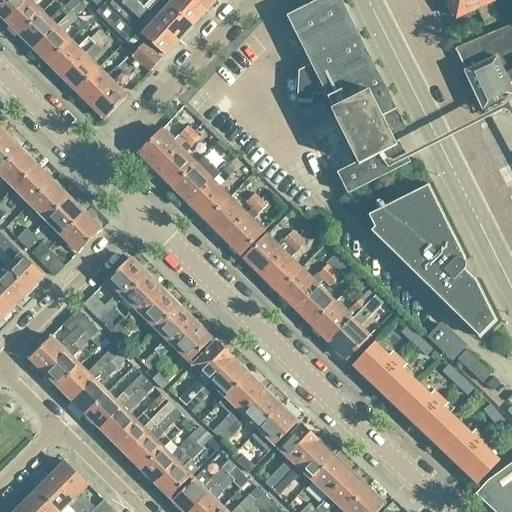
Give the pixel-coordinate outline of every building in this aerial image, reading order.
[(0,0),(0,15),(5,20),(24,0),(0,0)] [(24,0),(5,20),(10,25),(9,27),(14,32),(16,32),(18,34),(41,11),(31,2),(33,0),(24,0)] [(49,19),(41,11),(18,34),(20,35),(19,37),(24,43),(27,42),(33,48),(79,2),(77,0),(69,0),(64,6),(63,5),(49,19)] [(135,0),(122,0),(121,2),(147,26),(141,33),(164,55),(178,40),(151,16),(152,15),(148,11),(135,0)] [(191,25),(168,4),(163,0),(157,0),(148,11),(152,15),(151,16),(178,40),(191,25)] [(193,0),(171,0),(168,4),(191,25),(205,11),(193,0)] [(193,0),(205,11),(214,0),(193,0)] [(395,108),(340,0),(317,0),(287,15),(311,64),(298,70),(296,99),(297,99),(297,102),(311,103),(311,100),(312,100),(312,93),(326,93),(333,108),(331,109),(358,162),(337,172),(347,192),(409,162),(398,141),(395,143),(391,134),(404,127),(395,108)] [(498,17),(490,0),(448,0),(449,1),(446,2),(452,16),(455,14),(456,16),(476,7),(484,24),(498,17)] [(84,6),(79,2),(33,48),(39,54),(39,56),(44,62),(46,61),(47,62),(70,40),(62,32),(77,18),(75,16),(84,6)] [(148,72),(162,58),(103,2),(95,11),(136,49),(130,55),(134,59),(139,64),(148,72)] [(511,24),(455,49),(483,109),(511,95),(511,24)] [(70,40),(47,62),(48,63),(48,65),(52,70),(55,70),(61,76),(108,29),(104,25),(100,29),(99,28),(89,38),(87,36),(77,47),(70,40)] [(112,33),(108,29),(61,76),(67,82),(66,85),(71,90),(74,89),(76,91),(98,68),(90,61),(101,50),(100,48),(109,39),(108,37),(112,33)] [(105,75),(98,68),(76,91),(78,92),(77,94),(82,100),(84,99),(90,104),(134,59),(130,55),(128,57),(127,55),(110,74),(108,72),(105,75)] [(139,64),(134,59),(90,104),(95,110),(95,112),(99,118),(102,117),(104,119),(126,96),(119,88),(130,78),(129,77),(139,64)] [(172,140),(161,130),(138,152),(156,170),(193,131),(187,125),(172,140)] [(193,131),(156,170),(172,186),(195,163),(184,153),(200,137),(193,131)] [(4,133),(0,136),(0,168),(20,149),(18,147),(20,146),(13,139),(11,141),(4,133)] [(21,150),(20,149),(0,168),(0,174),(13,187),(36,165),(28,157),(29,155),(23,148),(21,150)] [(202,156),(195,163),(172,186),(189,203),(211,180),(217,175),(219,173),(202,156)] [(36,165),(13,187),(29,204),(52,181),(51,180),(52,178),(45,171),(43,172),(36,165)] [(227,165),(219,173),(217,175),(223,181),(233,171),(227,165)] [(53,182),(52,181),(29,204),(46,220),(68,197),(60,189),(62,187),(55,180),(53,182)] [(229,197),(211,180),(189,203),(206,220),(229,197)] [(464,256),(455,236),(454,237),(428,184),(421,188),(420,187),(366,214),(373,227),(370,230),(479,337),(496,320),(475,278),(473,279),(463,270),(465,266),(465,263),(463,260),(465,258),(464,256)] [(251,208),(260,199),(254,193),(245,202),(251,208)] [(68,197),(46,220),(61,235),(84,213),(83,212),(85,210),(77,203),(76,205),(68,197)] [(229,197),(206,220),(223,237),(245,214),(229,197)] [(251,208),(245,214),(223,237),(240,254),(263,231),(251,220),(266,205),(260,199),(251,208)] [(84,213),(61,235),(78,252),(100,229),(99,228),(101,226),(93,219),(91,220),(84,213)] [(22,244),(32,233),(26,227),(15,238),(22,244)] [(261,274),(299,236),(293,230),(283,239),(282,238),(276,244),(266,234),(243,257),(261,274)] [(43,276),(0,232),(0,247),(5,253),(6,252),(13,259),(5,267),(30,292),(37,284),(36,283),(43,276)] [(32,233),(22,244),(27,249),(38,239),(32,233)] [(305,242),(299,236),(261,274),(278,291),(300,268),(289,258),(305,242)] [(54,276),(64,266),(47,249),(37,259),(54,276)] [(311,279),(300,268),(278,291),(295,308),(317,285),(323,279),(323,280),(345,257),(338,251),(311,279)] [(103,304),(92,294),(82,304),(99,321),(124,296),(146,274),(137,265),(138,263),(132,257),(130,259),(129,257),(106,280),(117,290),(103,304)] [(345,257),(323,280),(329,286),(339,275),(338,274),(350,262),(345,257)] [(0,289),(14,304),(21,297),(23,299),(30,292),(5,267),(0,271),(0,289)] [(146,274),(124,296),(133,306),(127,313),(132,319),(139,312),(162,290),(153,282),(155,280),(149,273),(147,275),(146,274)] [(334,302),(317,285),(295,308),(312,325),(334,302)] [(345,312),(334,302),(312,325),(329,342),(375,295),(374,295),(368,288),(345,312)] [(14,304),(0,289),(0,318),(2,320),(9,313),(8,311),(14,304)] [(169,298),(162,290),(139,312),(155,328),(178,306),(176,304),(178,303),(171,296),(169,298)] [(383,302),(375,295),(329,342),(346,359),(369,336),(359,326),(383,302)] [(178,306),(155,328),(165,338),(141,361),(148,368),(172,345),(194,322),(186,314),(187,312),(181,306),(179,307),(178,306)] [(58,344),(50,336),(29,358),(43,372),(91,324),(77,309),(62,324),(70,332),(58,344)] [(128,323),(122,317),(109,330),(115,336),(127,325),(128,323)] [(194,322),(172,345),(188,361),(211,339),(209,337),(210,335),(204,328),(202,330),(194,322)] [(91,324),(43,372),(57,386),(78,365),(70,357),(98,330),(91,324)] [(133,330),(127,325),(115,336),(121,342),(133,330)] [(412,343),(419,336),(407,325),(400,332),(412,343)] [(463,344),(443,325),(440,329),(438,327),(430,336),(451,357),(463,344)] [(419,336),(412,343),(425,355),(432,348),(419,336)] [(232,356),(215,340),(192,365),(202,375),(179,399),(185,405),(192,397),(202,387),(208,380),(232,356)] [(372,386),(398,358),(391,352),(388,355),(374,342),(352,365),(366,378),(365,379),(372,386)] [(86,372),(78,365),(57,386),(71,399),(111,359),(118,352),(112,346),(86,372)] [(490,373),(465,349),(457,358),(481,382),(490,373)] [(233,357),(232,356),(208,380),(225,397),(249,372),(240,363),(236,363),(231,358),(233,357)] [(398,358),(372,386),(379,392),(380,391),(394,404),(416,381),(402,368),(405,365),(398,358)] [(118,366),(111,359),(71,399),(85,413),(106,392),(99,385),(118,366)] [(453,383),(460,375),(448,364),(441,371),(453,383)] [(168,381),(158,372),(152,378),(162,387),(168,381)] [(257,380),(249,372),(225,397),(241,412),(263,390),(256,383),(257,380)] [(106,392),(85,413),(99,427),(140,387),(146,380),(140,374),(114,400),(106,392)] [(460,375),(453,383),(466,395),(473,387),(460,375)] [(500,382),(493,376),(485,384),(492,390),(500,382)] [(140,387),(99,427),(112,441),(134,420),(126,412),(152,387),(146,380),(140,387)] [(416,381),(394,404),(408,417),(406,419),(413,425),(440,397),(433,390),(429,394),(416,381)] [(202,387),(192,397),(199,403),(208,393),(202,387)] [(269,396),(263,390),(241,412),(257,428),(281,404),(273,395),(269,396)] [(466,429),(456,420),(435,443),(449,456),(447,458),(461,471),(463,469),(484,447),(488,443),(474,429),(475,428),(481,433),(493,422),(505,436),(511,429),(490,404),(481,395),(473,405),(480,412),(482,410),(484,412),(466,429)] [(440,397),(413,425),(420,431),(421,430),(435,443),(456,420),(443,407),(447,404),(440,397)] [(141,428),(134,420),(112,441),(127,455),(174,407),(168,401),(141,428)] [(281,404),(257,428),(275,445),(297,422),(289,414),(289,411),(281,404)] [(181,414),(174,407),(127,455),(141,470),(162,448),(155,441),(181,414)] [(217,437),(235,418),(229,413),(211,432),(217,437)] [(235,418),(217,437),(224,443),(242,424),(235,418)] [(277,448),(287,458),(264,482),(271,489),(282,477),(295,465),(317,441),(318,440),(301,423),(277,448)] [(169,455),(162,448),(141,470),(155,483),(205,432),(198,426),(169,455)] [(206,432),(205,432),(155,483),(169,497),(198,468),(190,461),(202,449),(201,447),(211,437),(206,432)] [(323,447),(317,441),(295,465),(311,480),(335,455),(325,447),(323,447)] [(484,447),(463,469),(477,483),(498,460),(484,447)] [(511,511),(511,453),(503,463),(506,467),(487,480),(475,493),(495,511),(511,511)] [(254,466),(243,454),(236,461),(248,472),(254,466)] [(335,455),(311,480),(328,495),(350,472),(342,465),(342,462),(335,455)] [(87,484),(65,461),(50,475),(86,511),(109,511),(112,509),(103,500),(95,508),(79,492),(87,484)] [(202,470),(193,478),(172,500),(183,511),(188,511),(234,466),(228,461),(221,468),(220,467),(210,478),(202,470)] [(248,480),(234,466),(188,511),(215,511),(221,506),(214,499),(232,481),(239,488),(248,480)] [(328,495),(315,509),(311,511),(325,511),(335,502),(344,511),(368,486),(358,478),(356,478),(350,472),(328,495)] [(86,511),(50,475),(36,490),(58,511),(66,505),(73,511),(86,511)] [(282,477),(271,489),(277,495),(288,483),(282,477)] [(376,493),(368,486),(344,511),(345,511),(376,511),(384,504),(375,496),(376,493)] [(229,511),(226,511),(221,506),(215,511),(243,511),(262,494),(255,487),(229,511)] [(58,511),(36,490),(22,503),(30,511),(58,511)] [(255,511),(268,500),(262,494),(243,511),(255,511)] [(30,511),(22,503),(13,511),(30,511)] [(311,511),(315,509),(309,503),(299,511),(311,511)]
